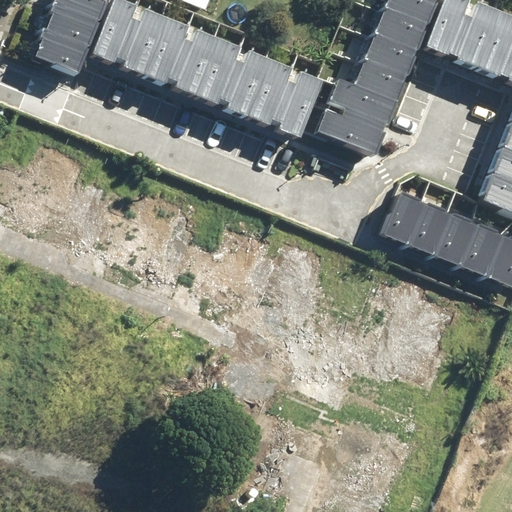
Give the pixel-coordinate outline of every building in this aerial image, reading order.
[(52,0),(29,60),(68,75),(73,64),(98,0),(52,0)] [(116,0),(107,0),(86,55),(112,65),(135,7),(116,0)] [(172,0),(205,14),(210,0),(172,0)] [(381,0),(377,11),(418,28),(429,3),(422,0),(381,0)] [(456,0),(441,0),(422,51),(447,61),(468,4),(456,0)] [(468,4),(447,61),(472,70),(493,14),(468,4)] [(135,7),(112,65),(138,75),(161,17),(135,7)] [(366,37),(407,54),(418,28),(377,11),(366,37)] [(511,20),(493,14),(472,70),(497,80),(511,40),(511,20)] [(161,17),(138,75),(164,86),(187,27),(161,17)] [(187,27),(164,86),(190,96),(213,38),(187,27)] [(355,62),(396,80),(407,54),(366,37),(355,62)] [(213,38),(190,96),(216,106),(239,48),(213,38)] [(511,40),(497,80),(511,85),(511,40)] [(239,48),(216,106),(242,116),(265,58),(239,48)] [(265,58),(242,116),(268,126),(291,68),(265,58)] [(344,88),(386,105),(396,80),(355,62),(344,88)] [(400,78),(378,128),(455,161),(467,134),(489,144),(511,92),(447,64),(434,93),(400,78)] [(291,68),(268,126),(294,137),(317,78),(291,68)] [(334,114),(375,131),(386,105),(344,88),(330,82),(323,100),(337,106),(334,114)] [(310,134),(364,156),(375,131),(334,114),(321,108),(310,134)] [(266,133),(218,114),(202,155),(250,174),(266,133)] [(67,215),(83,179),(80,178),(86,165),(76,160),(77,157),(46,144),(32,177),(3,164),(0,171),(0,199),(52,222),(57,210),(67,215)] [(511,160),(505,158),(494,185),(511,191),(511,160)] [(100,237),(116,200),(118,194),(83,179),(67,215),(64,222),(100,237)] [(511,191),(494,185),(483,211),(511,222),(511,191)] [(165,259),(183,218),(187,208),(152,192),(143,212),(116,200),(100,237),(159,263),(162,257),(165,259)] [(375,240),(401,250),(418,205),(392,195),(375,240)] [(401,250),(426,259),(443,215),(418,205),(401,250)] [(426,259),(451,269),(468,224),(443,215),(426,259)] [(185,267),(199,234),(202,226),(183,218),(165,259),(185,267)] [(451,269),(476,279),(494,234),(468,224),(451,269)] [(249,286),(264,251),(268,241),(231,225),(223,244),(199,234),(185,267),(183,271),(240,296),(245,284),(249,286)] [(476,279),(502,288),(511,262),(511,241),(494,234),(476,279)] [(321,398),(339,356),(104,257),(102,262),(48,239),(37,266),(214,342),(207,358),(247,375),(236,401),(269,415),(283,382),(321,398)] [(280,258),(265,293),(277,298),(273,305),(306,319),(308,313),(315,316),(325,293),(316,289),(326,264),(285,247),(280,258)] [(265,293),(280,258),(264,251),(249,286),(265,293)] [(431,288),(405,277),(402,284),(384,277),(376,296),(386,300),(382,309),(391,313),(384,331),(378,329),(366,361),(374,365),(370,375),(392,384),(396,375),(427,388),(458,309),(427,296),(431,288)] [(0,447),(10,452),(16,438),(32,445),(59,386),(97,403),(74,453),(111,470),(103,487),(125,497),(133,481),(144,486),(186,396),(136,373),(149,346),(82,316),(78,324),(49,311),(44,321),(24,312),(0,364),(0,447)] [(397,437),(353,418),(336,458),(400,485),(415,450),(412,449),(420,429),(404,422),(397,437)] [(389,511),(385,510),(386,507),(351,493),(343,511),(341,511),(340,511),(389,511)] [(192,511),(167,501),(162,511),(192,511)]
